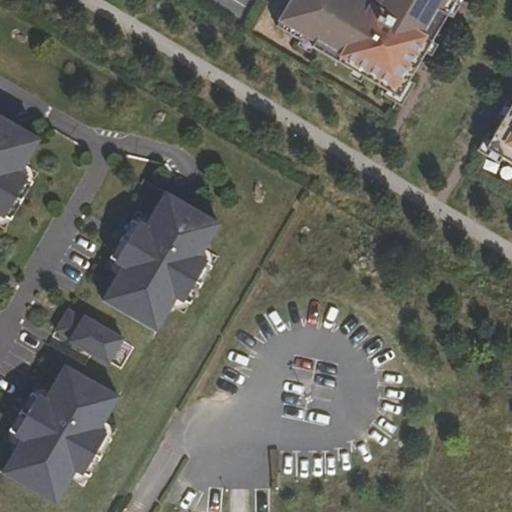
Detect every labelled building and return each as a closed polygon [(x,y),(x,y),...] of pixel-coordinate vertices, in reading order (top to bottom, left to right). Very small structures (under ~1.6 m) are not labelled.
[(400,98),(457,0),(375,0),(376,0),(375,0),(293,0),(277,28),(400,98)] [(511,105),(487,148),(511,162),(511,105)] [(0,196),(9,181),(3,177),(23,143),(0,129),(0,196)] [(0,223),(4,225),(29,173),(20,168),(0,210),(0,223)] [(202,226),(149,196),(130,230),(122,226),(99,265),(107,269),(87,304),(141,335),(161,301),(168,305),(191,264),(183,260),(202,226)] [(61,346),(99,368),(114,342),(75,320),(74,322),(60,314),(48,335),(63,344),(61,346)] [(100,403),(46,372),(26,406),(20,402),(0,436),(0,442),(3,445),(0,450),(0,489),(37,511),(57,477),(64,480),(86,441),(80,437),(100,403)]
